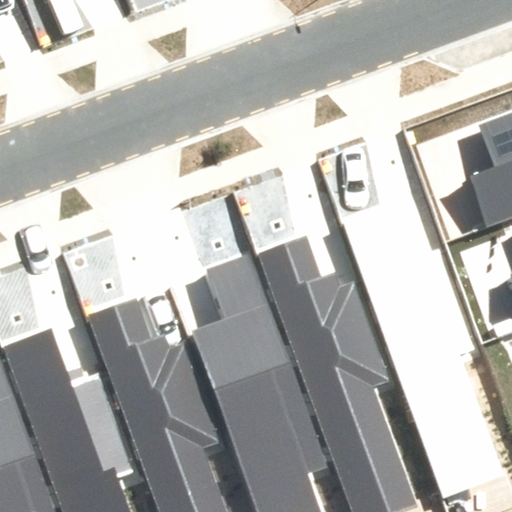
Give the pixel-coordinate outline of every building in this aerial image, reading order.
[(467,175),(485,224),(511,214),(511,115),(478,127),(492,165),(467,175)] [(392,204),(341,223),(448,504),(508,481),(462,362),(474,357),(434,253),(426,256),(421,242),(408,247),(392,204)] [(303,229),(252,248),(352,511),(404,511),(419,506),(374,387),(386,382),(346,278),(338,281),(332,267),(319,272),(303,229)] [(194,330),(256,511),(324,511),(311,475),(326,470),(252,256),(209,271),(225,319),(194,330)] [(136,294),(85,313),(160,511),(229,511),(207,452),(219,448),(179,343),(171,346),(165,332),(152,337),(136,294)] [(48,323),(0,341),(0,349),(61,511),(130,511),(119,481),(131,477),(91,372),(83,375),(77,361),(64,366),(48,323)] [(0,511),(51,511),(0,363),(0,511)]
